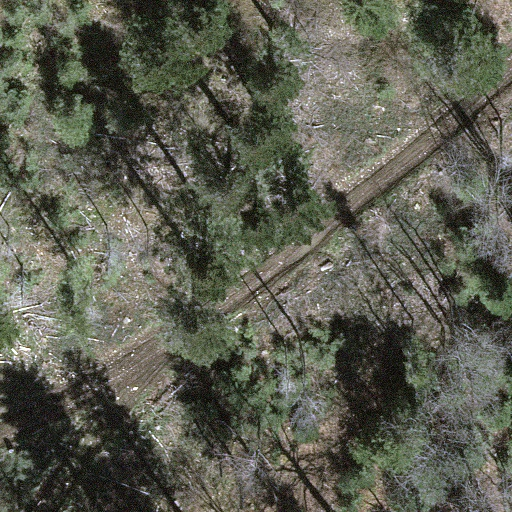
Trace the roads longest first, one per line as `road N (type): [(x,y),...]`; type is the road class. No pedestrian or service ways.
road 1 (track): [(46,511),(316,197),(511,2)]
road 2 (track): [(418,0),(331,48),(203,148),(0,267)]
